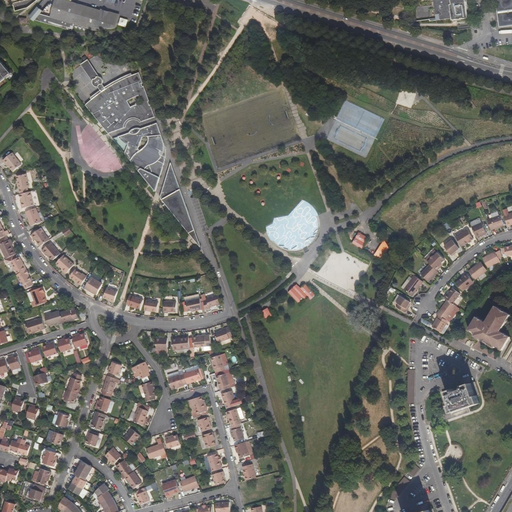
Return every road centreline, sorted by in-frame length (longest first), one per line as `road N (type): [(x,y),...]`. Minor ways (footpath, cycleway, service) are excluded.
road 1 (unclassified): [(130,35),(229,314)]
road 2 (secondary): [(264,0),(478,66)]
road 3 (secondary): [(462,55),(287,0)]
road 4 (residential): [(0,180),(32,253),(95,308)]
road 5 (residential): [(235,487),(208,387),(166,400)]
road 6 (residential): [(0,12),(19,30),(130,35)]
road 7 (residential): [(414,325),(459,264),(511,235)]
